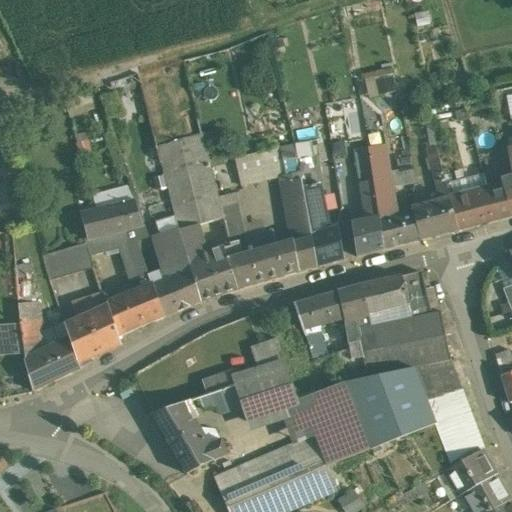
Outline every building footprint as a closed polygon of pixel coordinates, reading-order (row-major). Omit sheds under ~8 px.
[(74,114),(97,106),(93,93),(70,100),(74,114)] [(100,99),(108,122),(121,118),(113,95),(100,99)] [(415,108),(437,206),(447,203),(427,105),(415,108)] [(2,110),(0,110),(0,141),(10,140),(2,110)] [(156,147),(160,165),(207,154),(202,135),(156,147)] [(283,162),(297,159),(295,145),(280,149),(283,162)] [(370,166),(371,173),(386,171),(382,147),(367,149),(370,166)] [(283,162),(280,149),(253,156),(261,189),(281,184),(288,183),(283,162)] [(367,149),(332,155),(334,167),(349,164),(350,170),(357,168),(370,166),(367,149)] [(166,191),(168,198),(181,194),(206,188),(214,186),(207,154),(160,165),(163,178),(166,191)] [(241,193),(261,189),(253,156),(233,161),(241,193)] [(392,186),(392,188),(412,184),(409,158),(396,161),(397,169),(386,171),(371,173),(373,184),(378,183),(379,188),(392,186)] [(370,166),(357,168),(366,222),(378,219),(373,189),(373,184),(371,173),(370,166)] [(317,171),(300,174),(301,180),(308,220),(326,217),(317,171)] [(483,176),(450,185),(449,184),(445,184),(450,202),(488,192),(486,187),(483,176)] [(155,193),(166,191),(163,178),(152,181),(155,193)] [(502,190),(511,217),(511,216),(511,178),(502,181),(501,184),(502,190)] [(288,183),(281,184),(292,243),(292,246),(312,241),(308,220),(301,180),(288,183)] [(214,186),(206,188),(207,195),(216,193),(214,186)] [(379,188),(373,189),(378,219),(382,250),(411,244),(406,215),(397,217),(392,188),(392,186),(379,188)] [(458,231),(511,217),(502,190),(491,193),(491,192),(488,192),(450,202),(458,231)] [(181,194),(168,198),(178,232),(191,227),(181,194)] [(156,206),(164,235),(178,232),(168,198),(155,201),(156,206)] [(135,202),(97,212),(106,235),(132,228),(142,226),(141,221),(138,212),(136,205),(135,202)] [(454,232),(447,203),(437,206),(416,211),(420,242),(454,232)] [(235,204),(219,208),(228,245),(228,246),(244,241),(235,204)] [(87,240),(106,235),(97,212),(80,216),(87,240)] [(326,217),(308,220),(312,241),(329,236),(326,217)] [(220,218),(191,227),(196,248),(205,245),(223,249),(227,248),(220,218)] [(366,222),(352,226),(356,257),(382,250),(378,219),(366,222)] [(142,226),(132,228),(134,236),(126,239),(128,245),(137,243),(146,238),(142,226)] [(223,249),(205,245),(196,248),(191,227),(178,232),(190,271),(200,303),(235,291),(223,249)] [(190,271),(178,232),(164,235),(176,277),(190,271)] [(244,241),(228,246),(229,248),(227,248),(223,249),(235,291),(297,273),(292,246),(292,243),(276,247),(272,233),(244,241)] [(329,236),(312,241),(316,268),(344,261),(338,233),(329,236)] [(312,241),(292,246),(297,273),(316,268),(312,241)] [(149,275),(137,243),(128,245),(126,246),(141,290),(151,285),(149,275)] [(88,244),(64,250),(42,256),(49,281),(96,268),(88,244)] [(176,277),(153,286),(164,319),(200,303),(190,271),(176,277)] [(408,306),(409,314),(429,309),(426,294),(425,285),(421,273),(403,277),(408,306)] [(403,277),(361,287),(368,315),(408,306),(403,277)] [(141,290),(107,304),(118,338),(164,319),(153,286),(153,285),(151,285),(141,290)] [(361,287),(337,293),(346,318),(352,337),(360,334),(359,330),(365,329),(363,320),(369,319),(368,315),(361,287)] [(20,326),(21,340),(34,338),(31,306),(29,292),(17,294),(20,326)] [(337,293),(294,305),(294,306),(302,330),(303,331),(316,327),(331,323),(346,318),(337,293)] [(411,370),(444,363),(449,362),(435,293),(426,294),(429,309),(409,314),(411,320),(365,329),(359,330),(360,334),(369,379),(411,370)] [(105,296),(73,305),(79,322),(64,326),(69,341),(77,365),(121,345),(118,338),(107,304),(105,296)] [(40,306),(31,306),(34,338),(36,356),(45,352),(40,306)] [(294,306),(282,309),(290,334),(302,330),(294,306)] [(346,318),(331,323),(335,329),(339,341),(341,340),(352,337),(346,318)] [(20,326),(0,327),(0,354),(23,354),(21,340),(20,326)] [(339,341),(323,346),(316,327),(303,331),(313,364),(328,359),(328,358),(344,353),(341,340),(339,341)] [(23,354),(25,362),(36,356),(34,338),(21,340),(23,354)] [(45,352),(36,356),(25,362),(34,392),(79,371),(77,365),(69,341),(45,352)] [(212,396),(236,388),(235,384),(286,367),(276,341),(259,346),(252,348),(259,367),(237,375),(235,370),(201,382),(206,398),(212,396)] [(511,362),(507,349),(494,354),(501,376),(511,372),(511,362)] [(411,370),(424,400),(454,389),(444,363),(411,370)] [(236,388),(242,404),(265,395),(265,396),(293,385),(286,367),(235,384),(236,388)] [(369,452),(434,427),(424,400),(411,370),(369,379),(347,383),(343,385),(351,405),(356,418),(369,452)] [(511,372),(501,376),(510,404),(511,402),(511,372)] [(244,411),(247,423),(300,406),(299,401),(293,385),(265,396),(265,395),(242,404),(244,411)] [(343,385),(304,399),(311,419),(351,405),(343,385)] [(225,416),(244,411),(242,404),(236,388),(212,396),(217,411),(219,415),(225,416)] [(434,427),(451,469),(481,452),(483,451),(459,388),(454,389),(424,400),(434,427)] [(212,396),(206,398),(195,402),(199,413),(217,411),(212,396)] [(311,419),(304,399),(299,401),(300,406),(247,423),(251,433),(283,423),(292,447),(316,436),(316,434),(311,419)] [(186,405),(153,416),(160,431),(176,426),(178,426),(183,436),(197,429),(186,405)] [(351,405),(311,419),(316,434),(356,418),(351,405)] [(356,418),(316,434),(316,436),(328,468),(329,468),(369,452),(356,418)] [(206,447),(197,429),(183,436),(178,426),(176,426),(160,431),(172,459),(176,457),(186,476),(214,463),(206,447)] [(328,468),(316,436),(292,447),(214,480),(228,511),(296,511),(339,494),(329,468),(328,468)] [(222,442),(206,447),(214,463),(228,457),(222,442)] [(451,469),(444,473),(458,498),(462,496),(495,477),(481,452),(451,469)] [(495,477),(462,496),(471,511),(492,511),(510,502),(495,477)] [(385,507),(387,511),(395,511),(428,494),(424,485),(385,507)] [(511,511),(511,506),(510,502),(492,511),(511,511)]
